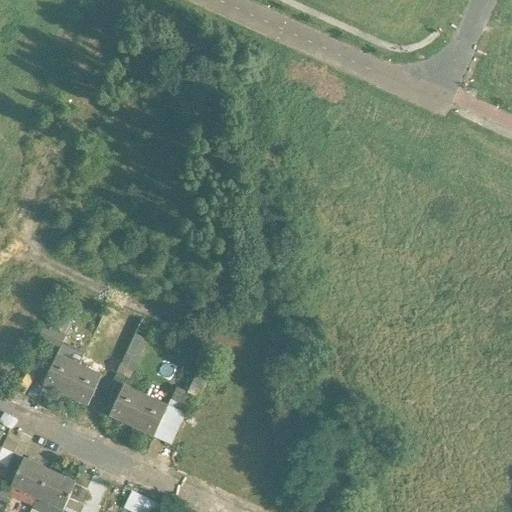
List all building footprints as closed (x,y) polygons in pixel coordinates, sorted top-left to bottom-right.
[(181,371),(195,378),(205,356),(206,357),(208,352),(193,345),(181,371)] [(217,362),(206,357),(205,356),(195,378),(188,393),(194,396),(188,408),(194,411),(217,362)] [(66,397),(80,367),(58,357),(44,387),(66,397)] [(80,367),(66,397),(88,408),(102,377),(106,367),(85,357),(80,367)] [(225,403),(248,413),(264,379),(241,369),(225,403)] [(132,428),(146,397),(124,387),(128,378),(117,373),(109,392),(120,396),(110,417),(132,428)] [(188,408),(194,396),(188,393),(177,388),(171,400),(188,408)] [(169,407),(146,397),(132,428),(155,438),(169,407)] [(282,490),(289,468),(256,458),(249,480),(282,490)] [(38,500),(50,472),(24,460),(12,488),(38,500)] [(50,472),(38,500),(33,510),(37,511),(98,511),(101,507),(99,506),(109,484),(93,477),(88,489),(50,472)] [(8,493),(0,489),(0,511),(4,511),(7,507),(3,505),(8,493)] [(126,508),(134,511),(163,511),(166,506),(136,490),(126,508)]
